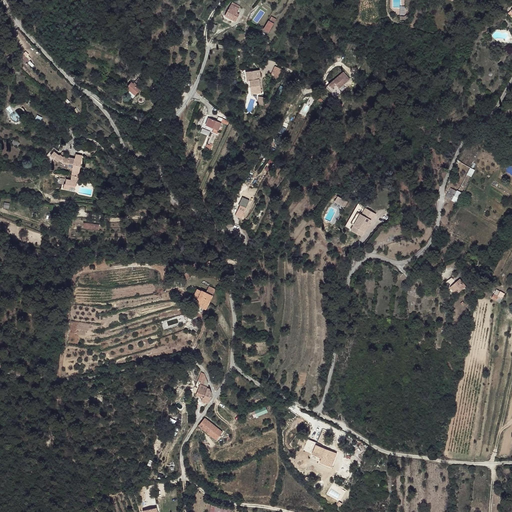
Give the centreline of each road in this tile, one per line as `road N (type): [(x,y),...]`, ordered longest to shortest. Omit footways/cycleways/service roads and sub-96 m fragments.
road 1 (unclassified): [(319,415),(354,266),(369,255),(400,264),(425,248),(454,150),(494,112),(511,81)]
road 2 (unclassified): [(319,415),(241,372),(233,360),(235,280),(203,222),(97,101)]
road 3 (residential): [(97,101),(133,119),(177,114),(205,58),(208,17),(223,0)]
road 4 (unclassified): [(493,464),(387,453),(319,415)]
road 5 (unclassified): [(97,101),(13,16),(10,0)]
